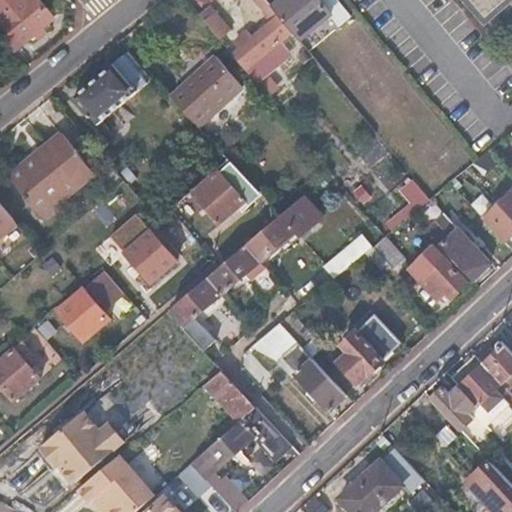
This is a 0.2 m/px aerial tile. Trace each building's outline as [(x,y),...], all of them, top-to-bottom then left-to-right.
[(34,0),(0,0),(0,25),(7,33),(2,38),(12,51),(50,20),(34,0)] [(352,18),(336,0),(285,0),(274,9),(279,16),(294,34),(299,40),(330,14),(341,27),(352,18)] [(511,0),(471,0),(489,20),(511,0)] [(216,13),(205,22),(221,41),(232,32),(216,13)] [(279,16),(266,26),(280,43),(294,34),(279,16)] [(280,43),(266,26),(232,54),(246,71),(267,55),(276,66),(290,55),(280,43)] [(144,86),(119,59),(76,97),(100,123),(144,86)] [(243,89),(217,59),(171,98),(198,129),(243,89)] [(81,156),(62,134),(10,180),(29,201),(81,156)] [(89,166),(81,156),(29,201),(30,203),(55,182),(62,190),(89,166)] [(220,176),(195,197),(220,227),(246,205),(220,176)] [(62,190),(55,182),(30,203),(37,211),(62,190)] [(511,198),(484,223),(505,246),(511,239),(511,198)] [(0,237),(16,224),(0,206),(0,237)] [(445,219),(427,234),(479,292),(496,276),(445,219)] [(249,248),(221,271),(211,280),(174,311),(206,349),(219,338),(200,315),(223,295),(262,262),(278,248),(298,271),(315,257),(282,220),(249,248)] [(334,274),(372,244),(362,232),(324,262),(334,274)] [(154,234),(128,255),(152,284),(178,262),(154,234)] [(384,239),(373,249),(393,271),(404,262),(384,239)] [(445,264),(422,284),(437,302),(446,295),(453,303),(469,289),(445,264)] [(323,290),(310,276),(289,294),(283,298),(288,304),(295,313),(301,308),(323,290)] [(85,291),(60,313),(85,341),(110,320),(92,300),(101,292),(94,284),(85,291)] [(378,317),(365,329),(392,358),(405,346),(378,317)] [(290,336),(280,326),(256,346),(272,351),(290,336)] [(365,329),(344,349),(351,356),(341,366),(359,385),(369,376),(370,378),(392,358),(365,329)] [(299,372),(297,374),(331,412),(346,398),(298,345),(285,356),(299,372)] [(188,376),(162,346),(93,403),(118,434),(188,376)] [(492,350),(480,361),(502,384),(511,375),(511,353),(507,348),(498,356),(492,350)] [(17,349),(0,363),(0,383),(14,401),(41,378),(17,349)] [(453,382),(460,390),(477,408),(482,403),(489,411),(503,399),(495,390),(502,384),(480,361),(478,359),(453,382)] [(223,374),(207,387),(240,424),(256,410),(223,374)] [(511,395),(502,384),(495,390),(503,399),(506,402),(511,396),(511,395)] [(431,401),(437,407),(461,433),(474,421),(468,415),(472,412),(477,408),(460,390),(452,398),(444,390),(431,401)] [(114,447),(82,407),(33,446),(65,486),(114,447)] [(256,410),(240,424),(191,466),(205,481),(219,469),(255,440),(275,462),(291,448),(256,410)] [(425,483),(394,450),(339,500),(350,511),(374,511),(401,489),(409,497),(425,483)] [(122,457),(118,461),(122,466),(126,463),(122,457)] [(122,466),(118,461),(80,492),(92,506),(98,501),(106,511),(137,511),(154,498),(126,463),(122,466)] [(511,511),(511,486),(489,462),(468,481),(496,511),(511,511)] [(191,466),(178,477),(199,500),(213,489),(205,481),(191,466)] [(205,481),(213,489),(233,511),(237,511),(248,503),(219,469),(205,481)]
